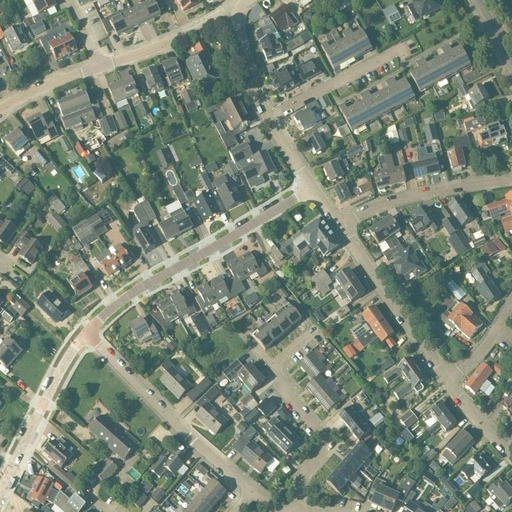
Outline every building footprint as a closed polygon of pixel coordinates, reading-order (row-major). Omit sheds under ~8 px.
[(42,0),(32,5),(38,16),(32,19),(35,24),(46,19),(43,14),(55,8),(53,6),(55,5),(53,0),(42,0)] [(152,0),(154,2),(143,7),(151,24),(155,22),(155,20),(155,19),(161,15),(159,11),(164,9),(160,0),(152,0)] [(200,3),(198,0),(177,0),(183,11),(200,3)] [(347,0),(333,0),(341,13),(351,7),(347,0)] [(413,4),(407,7),(416,23),(422,20),(423,19),(425,21),(429,19),(430,16),(441,9),(436,0),(419,0),(420,0),(413,4)] [(394,5),(384,11),(382,11),(390,26),(402,19),(394,5)] [(299,23),(285,6),(270,17),(281,32),(288,27),(290,30),(299,23)] [(143,7),(132,12),(139,26),(145,23),(146,24),(148,25),(151,24),(143,7)] [(126,10),(119,13),(130,34),(133,33),(134,30),(133,29),(139,26),(132,12),(128,14),(126,10)] [(119,13),(101,22),(108,35),(115,31),(117,37),(124,34),(124,35),(127,36),(130,34),(119,13)] [(263,20),(266,28),(270,27),(273,25),(268,18),(263,20)] [(45,31),(41,23),(30,28),(34,37),(45,31)] [(263,29),(255,32),(259,42),(260,41),(262,46),(261,46),(267,61),(284,55),(280,45),(279,45),(275,35),(278,34),(273,25),(270,27),(273,36),(267,39),(263,29)] [(18,27),(3,34),(12,52),(28,45),(18,27)] [(351,31),(347,33),(359,57),(365,54),(365,53),(371,49),(372,50),(362,32),(354,37),(351,31)] [(346,41),(338,45),(347,64),(347,62),(353,59),(354,60),(359,57),(347,33),(343,35),(346,41)] [(308,34),(298,39),(302,45),(311,40),(308,34)] [(51,35),(39,41),(46,55),(52,53),(56,62),(63,58),(63,59),(69,56),(69,55),(76,52),(73,47),(75,46),(73,40),(71,41),(68,36),(56,42),(53,36),(52,36),(51,36),(51,35)] [(193,43),(200,55),(185,63),(198,90),(222,78),(208,51),(201,39),(193,43)] [(321,47),(334,71),(340,67),(340,66),(346,63),(347,64),(338,45),(330,49),(327,44),(321,47)] [(457,53),(449,57),(458,73),(464,70),(463,69),(470,65),(470,67),(471,66),(461,48),(456,51),(457,53)] [(441,59),(436,62),(445,80),(446,80),(445,78),(451,75),(452,76),(458,73),(449,57),(442,61),(441,59)] [(184,81),(176,61),(163,67),(171,87),(184,81)] [(289,68),(271,77),(280,95),(298,86),(296,82),(302,78),(304,82),(319,73),(313,61),(297,69),(299,72),(293,76),(289,68)] [(432,67),(424,70),(433,86),(439,83),(438,82),(445,79),(445,80),(436,62),(431,64),(432,67)] [(164,90),(155,70),(144,74),(147,82),(145,82),(149,91),(155,88),(157,93),(164,90)] [(433,86),(424,70),(424,71),(417,74),(416,72),(410,75),(420,93),(421,93),(420,92),(426,88),(427,90),(433,86)] [(128,81),(120,84),(127,101),(138,96),(132,80),(128,81)] [(401,86),(394,90),(402,106),(408,103),(407,102),(414,98),(415,99),(405,81),(400,84),(401,86)] [(127,101),(120,84),(109,89),(116,105),(127,101)] [(473,111),(486,109),(483,103),(489,100),(481,86),(470,92),(467,86),(456,92),(461,100),(469,95),(471,101),(468,103),(473,111)] [(385,92),(380,94),(390,112),(389,111),(396,108),(396,109),(402,106),(394,90),(386,94),(385,92)] [(191,91),(182,94),(187,105),(185,106),(188,114),(199,110),(196,102),(191,91)] [(58,104),(63,117),(90,107),(85,94),(58,104)] [(376,99),(369,103),(377,119),(383,116),(382,115),(389,111),(389,113),(390,112),(380,94),(375,97),(376,99)] [(154,95),(146,99),(150,110),(158,107),(158,106),(156,100),(154,95)] [(325,98),(319,102),(323,109),(329,106),(325,98)] [(222,108),(228,119),(244,111),(238,99),(228,105),(225,99),(214,105),(217,110),(222,108)] [(308,112),(297,118),(295,119),(298,126),(300,124),(304,130),(317,124),(313,117),(316,116),(314,112),(320,109),(316,101),(305,107),(308,112)] [(146,102),(138,105),(143,117),(151,114),(146,102)] [(360,105),(355,108),(365,126),(364,124),(371,121),(371,122),(377,119),(369,103),(361,107),(360,105)] [(66,119),(62,120),(66,132),(75,129),(75,132),(83,129),(82,126),(91,123),(92,123),(97,121),(99,120),(94,108),(92,109),(88,111),(80,113),(66,119)] [(365,126),(355,108),(350,110),(351,113),(344,117),(352,133),(358,129),(357,128),(364,125),(364,126),(365,126)] [(443,110),(433,112),(435,121),(445,119),(443,110)] [(244,111),(228,119),(234,131),(250,122),(244,111)] [(51,120),(44,123),(40,117),(28,123),(38,141),(49,135),(52,141),(59,137),(51,120)] [(112,118),(100,122),(103,129),(106,138),(117,133),(117,132),(114,123),(112,118)] [(128,128),(124,118),(117,121),(121,131),(128,128)] [(464,125),(463,125),(466,133),(466,134),(486,127),(482,118),(464,125)] [(343,126),(339,119),(334,122),(337,129),(343,126)] [(92,123),(91,123),(93,129),(98,130),(103,129),(100,122),(99,120),(97,121),(92,123)] [(318,136),(309,141),(316,155),(322,152),(323,152),(324,152),(324,151),(326,150),(323,144),(332,138),(329,133),(330,132),(327,125),(324,127),(316,131),(315,131),(318,136)] [(488,133),(477,137),(478,142),(480,146),(481,150),(487,148),(493,145),(493,146),(499,144),(501,141),(507,139),(506,138),(508,135),(507,132),(504,130),(503,130),(501,125),(487,130),(488,133)] [(424,130),(428,145),(438,143),(434,127),(424,130)] [(405,129),(399,131),(402,144),(409,142),(405,129)] [(6,142),(16,153),(19,157),(30,148),(27,144),(18,132),(6,142)] [(231,132),(220,137),(223,143),(234,137),(231,132)] [(397,132),(388,135),(389,138),(390,145),(400,142),(398,134),(397,132)] [(171,134),(161,137),(164,144),(173,140),(171,134)] [(65,136),(59,140),(62,146),(66,153),(72,150),(69,142),(65,136)] [(452,140),(453,143),(456,154),(449,156),(452,171),(465,168),(461,151),(470,149),(471,151),(468,136),(452,140)] [(369,140),(362,142),(365,153),(371,151),(369,140)] [(82,142),(75,147),(80,157),(81,156),(83,159),(90,155),(98,150),(93,141),(85,146),(82,142)] [(229,154),(235,165),(239,172),(243,170),(248,182),(260,176),(261,177),(274,171),(266,153),(252,159),(251,157),(253,157),(247,145),(229,154)] [(360,146),(346,152),(348,157),(349,158),(362,152),(360,146)] [(426,149),(421,150),(428,177),(440,174),(436,161),(430,162),(429,156),(427,156),(426,149)] [(166,150),(157,154),(164,169),(172,166),(166,150)] [(418,165),(412,167),(416,180),(428,177),(421,150),(416,151),(418,159),(417,159),(418,165)] [(41,151),(35,156),(44,167),(50,175),(57,169),(41,151)] [(75,153),(69,157),(73,163),(79,159),(75,153)] [(93,154),(83,161),(86,167),(96,161),(93,154)] [(390,155),(384,157),(392,186),(405,183),(402,170),(395,172),(390,155)] [(380,167),(382,175),(375,177),(378,190),(392,186),(384,157),(378,158),(380,167)] [(0,172),(4,168),(11,174),(15,170),(1,158),(0,159),(0,172)] [(333,166),(324,170),(331,184),(343,178),(341,172),(349,169),(348,166),(345,161),(337,164),(336,164),(333,166)] [(215,163),(205,168),(208,174),(218,170),(215,163)] [(233,163),(225,167),(230,178),(238,173),(233,163),(233,164),(233,163)] [(102,170),(95,171),(97,180),(104,179),(102,170)] [(225,177),(214,182),(214,183),(216,186),(218,192),(227,211),(243,203),(233,184),(229,186),(225,177)] [(26,180),(16,190),(22,196),(24,193),(29,198),(36,190),(26,180)] [(345,186),(334,191),(340,204),(351,199),(367,192),(363,186),(356,189),(348,193),(345,186)] [(182,191),(175,195),(181,206),(188,202),(182,191)] [(506,200),(490,206),(487,207),(492,221),(501,218),(500,215),(510,211),(511,214),(511,194),(505,197),(506,200)] [(55,195),(47,201),(51,206),(59,215),(66,209),(55,195)] [(221,214),(211,195),(194,203),(204,223),(221,214)] [(448,207),(462,227),(473,219),(459,199),(448,207)] [(147,201),(140,205),(141,207),(149,222),(156,218),(147,201)] [(133,235),(135,237),(134,237),(145,254),(156,247),(146,230),(147,230),(146,228),(147,227),(148,226),(148,225),(149,224),(148,223),(149,222),(141,207),(140,205),(137,207),(136,208),(135,210),(135,212),(135,213),(135,215),(136,216),(141,224),(137,226),(135,228),(133,230),(133,232),(133,235)] [(93,214),(84,220),(94,234),(105,227),(113,222),(107,211),(105,212),(103,208),(94,214),(93,214)] [(415,216),(416,217),(416,218),(409,223),(415,233),(423,228),(424,229),(430,225),(434,232),(440,228),(426,208),(415,216)] [(182,209),(170,216),(173,221),(180,235),(193,229),(182,209)] [(55,212),(46,220),(58,233),(67,225),(55,212)] [(511,214),(511,215),(511,218),(502,222),(505,232),(511,229),(511,214)] [(167,224),(160,228),(167,242),(180,235),(173,221),(170,216),(164,219),(167,224)] [(0,242),(5,247),(17,230),(5,222),(0,218),(0,242)] [(391,218),(380,225),(390,239),(394,246),(399,243),(394,236),(400,232),(391,218)] [(459,231),(452,219),(443,226),(450,236),(452,239),(449,241),(460,256),(471,248),(464,238),(459,231)] [(84,220),(71,228),(80,242),(94,234),(84,220)] [(311,226),(300,234),(310,247),(330,234),(322,222),(319,224),(317,222),(311,226)] [(390,239),(380,225),(370,232),(379,246),(385,242),(389,249),(382,254),(387,261),(399,253),(394,246),(390,239)] [(31,265),(43,249),(29,239),(31,237),(25,233),(16,245),(24,251),(19,257),(31,265)] [(287,257),(293,252),(300,261),(313,251),(314,252),(313,251),(310,247),(300,234),(287,244),(281,249),(279,246),(271,251),(280,263),(287,257)] [(330,234),(310,247),(313,251),(314,252),(318,249),(325,258),(326,257),(328,258),(331,256),(330,254),(340,247),(330,234)] [(484,237),(472,242),(475,248),(486,243),(484,237)] [(404,250),(399,253),(387,261),(388,261),(393,258),(397,264),(392,268),(394,271),(393,272),(392,273),(396,278),(397,278),(399,277),(401,280),(416,270),(420,275),(426,271),(414,253),(420,249),(415,242),(404,250)] [(492,242),(486,246),(492,257),(499,253),(492,242)] [(399,243),(394,246),(399,253),(404,250),(399,243)] [(113,247),(107,251),(108,252),(111,257),(120,270),(132,262),(120,244),(114,249),(113,247)] [(107,251),(96,259),(96,260),(109,278),(119,271),(120,270),(111,257),(108,252),(107,251)] [(249,253),(238,260),(248,277),(256,273),(259,278),(268,273),(258,257),(253,260),(249,253)] [(67,267),(76,280),(70,285),(79,298),(92,289),(84,277),(90,272),(81,258),(80,258),(79,255),(70,261),(72,264),(67,267)] [(228,281),(232,286),(234,290),(237,296),(245,291),(240,282),(248,277),(238,260),(227,266),(234,278),(228,281)] [(485,276),(489,272),(482,262),(474,267),(477,272),(473,275),(478,282),(472,286),(476,292),(478,291),(488,306),(500,298),(485,276)] [(311,279),(315,286),(328,277),(323,271),(311,279)] [(349,271),(336,280),(340,286),(335,290),(338,295),(357,282),(354,278),(356,276),(352,271),(350,272),(349,271)] [(219,277),(208,284),(218,301),(226,297),(228,301),(237,296),(234,290),(232,286),(228,281),(223,284),(219,277)] [(328,277),(315,286),(319,292),(332,283),(328,277)] [(274,287),(280,284),(276,278),(271,282),(274,287)] [(452,281),(447,286),(460,300),(466,295),(460,288),(459,289),(452,281)] [(357,282),(338,295),(342,300),(347,297),(351,303),(365,294),(357,282)] [(200,296),(195,299),(204,315),(213,310),(211,306),(218,301),(208,284),(197,290),(200,296)] [(281,286),(276,291),(284,301),(289,296),(281,286)] [(179,293),(168,300),(178,318),(186,313),(188,317),(197,312),(187,296),(182,299),(179,293)] [(56,323),(68,312),(49,294),(38,305),(56,323)] [(13,307),(10,311),(17,317),(20,313),(23,316),(30,308),(22,300),(17,296),(11,302),(15,305),(13,307)] [(248,306),(253,303),(250,296),(244,299),(248,306)] [(168,300),(157,306),(160,312),(152,317),(166,332),(173,328),(170,322),(178,318),(168,300)] [(285,308),(280,313),(292,328),(302,320),(286,302),(282,305),(285,308)] [(456,302),(446,313),(451,317),(452,316),(465,327),(466,326),(468,327),(469,326),(476,333),(483,325),(472,316),(461,306),(456,302)] [(228,310),(232,317),(241,312),(237,305),(228,310)] [(337,313),(331,317),(335,323),(341,319),(350,312),(346,306),(337,313)] [(350,331),(357,341),(384,322),(374,308),(362,316),(367,323),(363,327),(360,324),(355,327),(350,331)] [(15,317),(15,316),(8,310),(2,316),(10,323),(15,317)] [(197,313),(190,318),(201,338),(209,333),(202,321),(197,313)] [(271,315),(268,317),(283,336),(292,328),(280,313),(274,318),(271,315)] [(445,313),(439,319),(453,331),(455,328),(470,340),(476,333),(469,326),(468,327),(466,326),(465,327),(452,316),(451,317),(446,313),(445,313)] [(267,324),(262,329),(274,343),(283,336),(268,317),(264,320),(267,324)] [(153,326),(147,329),(142,320),(130,327),(139,345),(151,338),(154,343),(160,340),(153,326)] [(357,341),(348,347),(352,353),(361,346),(363,349),(373,343),(378,339),(382,344),(385,342),(391,350),(396,346),(391,338),(394,336),(384,322),(372,330),(357,341)] [(274,343),(262,329),(256,334),(253,330),(249,333),(265,351),(274,343)] [(0,362),(7,369),(22,352),(7,339),(0,347),(0,362)] [(170,354),(176,349),(172,344),(166,348),(170,354)] [(355,356),(354,356),(352,353),(349,348),(343,352),(350,362),(357,357),(356,355),(355,356)] [(299,365),(306,373),(320,362),(321,363),(326,359),(323,356),(318,360),(313,353),(299,365)] [(390,358),(385,364),(388,369),(395,364),(390,358)] [(398,369),(384,378),(388,385),(402,375),(405,379),(419,370),(412,359),(398,369)] [(162,368),(167,374),(161,380),(179,399),(190,388),(182,380),(183,380),(174,370),(176,368),(169,361),(162,368)] [(237,377),(244,385),(258,374),(251,365),(244,371),(235,361),(222,373),(230,383),(237,377)] [(320,362),(306,373),(313,381),(320,376),(327,370),(328,372),(333,368),(330,364),(325,368),(321,363),(320,362)] [(501,369),(493,363),(490,368),(497,374),(501,369)] [(492,373),(482,365),(465,387),(475,395),(492,373)] [(419,370),(405,379),(408,384),(394,394),(398,400),(413,390),(416,394),(418,395),(423,392),(424,389),(421,384),(426,380),(419,370)] [(258,374),(244,385),(251,394),(265,382),(258,374)] [(313,381),(306,387),(313,396),(327,384),(328,385),(332,382),(330,379),(325,382),(320,376),(313,381)] [(206,379),(197,388),(202,394),(212,385),(210,383),(206,379)] [(491,385),(487,381),(480,390),(484,394),(491,385)] [(327,384),(313,396),(320,404),(334,392),(335,394),(339,390),(337,387),(332,390),(328,385),(327,384)] [(214,388),(205,397),(211,403),(220,393),(214,388)] [(383,396),(379,391),(373,395),(375,397),(371,399),(374,403),(383,396)] [(334,392),(320,404),(328,413),(341,401),(342,402),(347,398),(344,395),(339,399),(335,394),(334,392)] [(367,400),(361,394),(355,400),(361,406),(367,400)] [(241,403),(245,407),(254,400),(250,395),(241,403)] [(231,397),(227,400),(232,406),(236,403),(231,397)] [(511,397),(502,406),(511,416),(511,397)] [(257,409),(266,418),(276,409),(267,399),(257,409)] [(245,407),(250,413),(255,409),(258,407),(253,400),(245,407)] [(430,410),(423,415),(427,420),(431,417),(437,424),(449,414),(441,404),(431,412),(430,410)] [(215,413),(207,405),(202,410),(197,417),(216,434),(227,422),(216,412),(215,413)] [(355,405),(339,418),(346,427),(358,417),(354,412),(358,409),(355,405)] [(410,412),(400,420),(407,429),(417,420),(410,412)] [(379,414),(370,421),(375,427),(384,419),(379,414)] [(437,424),(427,431),(431,436),(437,431),(437,432),(442,428),(446,433),(457,424),(449,414),(437,424)] [(124,462),(140,444),(126,432),(123,435),(102,415),(88,430),(124,462)] [(358,417),(346,427),(352,434),(368,421),(365,418),(362,421),(358,417)] [(268,424),(272,427),(274,430),(275,430),(282,437),(283,436),(294,447),(294,446),(296,448),(300,444),(298,442),(299,441),(298,440),(300,439),(295,434),(294,436),(282,424),(281,425),(275,418),(268,424)] [(368,421),(352,434),(359,443),(371,432),(367,428),(371,425),(368,421)] [(248,429),(243,424),(238,430),(244,435),(248,429)] [(272,427),(268,424),(263,429),(269,436),(268,436),(286,454),(294,447),(283,436),(282,437),(275,430),(274,430),(272,427)] [(251,427),(239,442),(246,447),(257,433),(251,427)] [(446,450),(447,451),(442,456),(452,466),(457,461),(458,461),(474,443),(463,432),(446,450)] [(414,439),(410,434),(405,438),(409,443),(414,439)] [(397,437),(394,443),(397,445),(396,446),(400,448),(400,447),(402,448),(405,441),(397,437)] [(57,444),(55,442),(44,454),(62,470),(73,458),(67,452),(70,448),(60,440),(57,444)] [(379,445),(374,440),(368,447),(373,452),(379,445)] [(251,445),(241,457),(261,474),(266,468),(270,472),(274,472),(278,466),(277,462),(273,459),(272,460),(252,444),(251,445)] [(360,444),(354,452),(369,466),(372,463),(368,459),(372,455),(360,444)] [(419,454),(423,458),(430,450),(426,447),(419,454)] [(181,463),(184,458),(176,451),(168,461),(162,456),(150,470),(160,478),(167,470),(175,477),(184,466),(181,463)] [(432,451),(423,461),(428,465),(437,455),(432,451)] [(354,452),(347,460),(359,470),(362,466),(366,469),(369,466),(354,452)] [(470,470),(463,476),(468,481),(474,475),(480,481),(491,471),(480,460),(479,458),(476,460),(473,458),(465,465),(468,467),(470,470)] [(106,460),(93,474),(104,484),(117,469),(106,460)] [(347,460),(340,468),(356,481),(359,478),(355,475),(359,470),(347,460)] [(441,469),(433,462),(429,466),(436,473),(441,469)] [(209,472),(199,464),(195,469),(204,476),(209,472)] [(52,471),(77,493),(78,492),(82,488),(68,476),(56,466),(52,471)] [(333,475),(345,486),(349,481),(353,485),(356,481),(340,468),(333,475)] [(345,486),(333,475),(327,483),(342,497),(345,493),(342,490),(345,486)] [(206,476),(203,480),(210,486),(206,491),(219,502),(226,493),(213,482),(206,476)] [(43,505),(45,501),(53,504),(59,493),(51,489),(53,485),(38,477),(35,483),(37,485),(30,499),(43,505)] [(376,479),(371,490),(372,490),(370,494),(375,496),(371,505),(381,510),(389,492),(384,489),(386,483),(376,479)] [(389,492),(381,510),(386,511),(392,511),(398,499),(404,502),(410,491),(416,484),(407,479),(402,489),(398,487),(395,494),(389,492)] [(144,480),(139,487),(147,494),(153,487),(145,480),(144,480)] [(59,481),(55,486),(61,491),(65,487),(59,481)] [(183,484),(186,490),(191,487),(188,481),(183,484)] [(448,481),(443,485),(452,496),(457,492),(448,481)] [(488,492),(492,497),(490,499),(500,510),(504,506),(505,507),(511,501),(511,494),(510,491),(511,491),(505,485),(503,486),(499,482),(488,492)] [(478,483),(466,493),(472,499),(483,490),(478,483)] [(159,488),(152,497),(159,503),(166,494),(159,488)] [(195,490),(192,494),(211,510),(219,502),(206,491),(201,496),(195,490)] [(408,507),(404,511),(417,511),(419,510),(410,504),(416,495),(410,491),(404,502),(403,503),(408,507)] [(71,501),(60,492),(54,505),(62,511),(81,511),(86,506),(76,497),(71,501)] [(139,508),(141,506),(147,499),(141,494),(133,503),(139,508)] [(195,503),(191,508),(195,511),(209,511),(211,510),(192,494),(188,498),(195,503)] [(448,502),(441,497),(433,507),(438,510),(441,506),(449,511),(457,501),(451,497),(448,502)] [(438,511),(424,503),(417,511),(438,511)]
